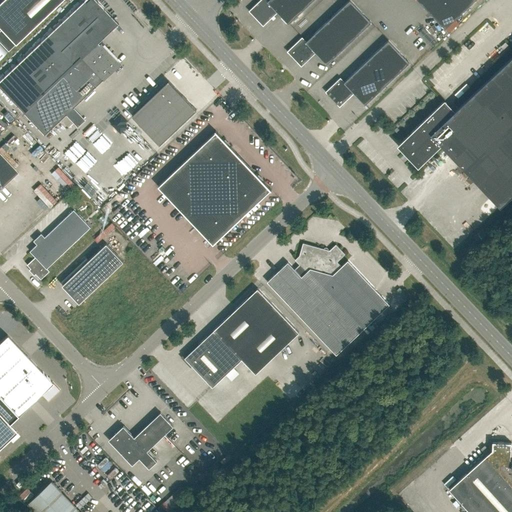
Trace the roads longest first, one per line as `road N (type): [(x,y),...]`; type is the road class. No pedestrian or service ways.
road 1 (unclassified): [(103,390),(335,170)]
road 2 (tertiary): [(511,356),(335,170)]
road 3 (unknown): [(328,162),(504,0)]
road 4 (tertiary): [(335,170),(193,20)]
road 5 (unclassified): [(103,390),(0,280)]
